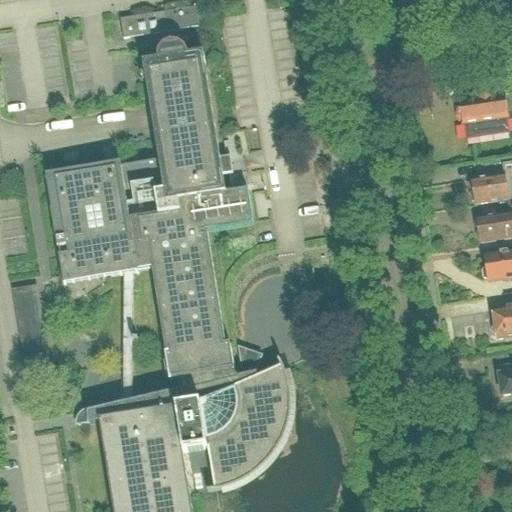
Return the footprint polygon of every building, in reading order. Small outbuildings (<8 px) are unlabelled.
[(506,0),(434,0),(431,2),(432,8),(436,9),(437,12),(439,12),(442,30),(510,20),(506,0)] [(200,28),(197,9),(121,21),(124,41),(200,28)] [(180,393),(121,407),(87,414),(89,427),(99,425),(113,511),(192,511),(184,455),(208,451),(215,494),(220,494),(227,492),(231,490),(238,488),(244,485),(248,482),(254,478),(258,475),(263,471),(265,469),(268,466),(273,460),(276,456),(279,450),(282,445),(285,438),(287,434),(288,427),(289,422),(290,417),(290,415),(291,410),(291,405),(291,403),(290,398),(290,394),(289,389),(288,384),(286,380),(285,375),(282,370),(259,380),(257,375),(238,379),(235,376),(233,374),(235,374),(230,346),(226,346),(208,234),(254,227),(248,192),(227,196),(204,56),(190,58),(187,51),(180,46),(172,45),(164,49),(159,55),(158,63),(144,66),(160,162),(121,168),(121,165),(46,177),(58,251),(67,249),(69,256),(59,258),(64,288),(139,276),(138,273),(152,271),(166,356),(165,356),(170,384),(178,383),(180,393)] [(462,125),(463,125),(466,140),(510,135),(505,98),(511,96),(511,76),(489,79),(491,93),(469,96),(470,103),(459,104),(460,111),(459,116),(461,120),(462,125)] [(486,179),(470,182),(472,193),(470,195),(471,202),(474,203),(474,206),(509,201),(505,174),(486,177),(486,179)] [(496,217),(477,220),(478,230),(476,233),(477,240),(480,242),(480,244),(511,239),(511,200),(509,201),(511,213),(496,215),(496,217)] [(485,268),(482,271),(484,280),(487,282),(487,285),(511,280),(511,252),(484,257),(485,268)] [(14,293),(29,385),(51,381),(36,289),(14,293)] [(511,308),(491,312),(493,319),(493,324),(491,329),(492,336),(496,338),(496,342),(511,339),(511,308)] [(511,369),(497,372),(501,397),(511,395),(511,369)]
